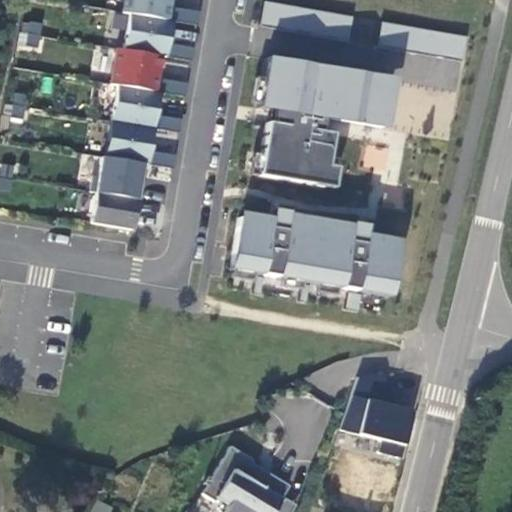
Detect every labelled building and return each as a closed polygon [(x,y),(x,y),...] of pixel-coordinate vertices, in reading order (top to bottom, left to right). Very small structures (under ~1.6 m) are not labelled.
[(170,0),(121,0),(120,12),(128,14),(168,20),(170,0)] [(128,14),(122,50),(161,57),(166,57),(171,21),(168,20),(128,14)] [(117,86),(155,92),(161,57),(122,50),(114,48),(108,84),(117,86)] [(390,79),(266,57),(257,108),(381,129),(390,79)] [(117,86),(111,122),(154,129),(160,93),(155,92),(117,86)] [(22,119),(27,94),(11,90),(5,115),(22,119)] [(154,129),(111,122),(105,158),(148,165),(154,129)] [(330,154),(333,133),(266,122),(257,175),(323,186),(328,153),(330,154)] [(137,200),(95,193),(90,223),(132,231),(137,200)] [(269,222),(239,217),(231,270),(387,296),(396,244),(364,239),(360,258),(345,255),(349,229),(287,219),(283,245),(266,242),(269,222)] [(363,399),(349,394),(339,421),(353,426),(363,399)] [(378,450),(401,454),(403,444),(380,440),(378,450)] [(269,511),(280,494),(287,483),(268,472),(260,485),(251,480),(259,467),(249,461),(250,458),(227,444),(208,476),(205,474),(201,481),(204,483),(198,491),(212,499),(214,496),(225,503),(219,511),(269,511)] [(287,511),(293,502),(280,494),(269,511),(287,511)] [(90,511),(109,511),(112,507),(96,499),(90,511)]
